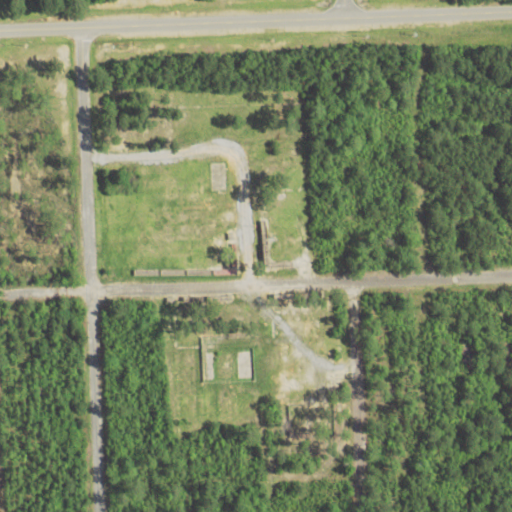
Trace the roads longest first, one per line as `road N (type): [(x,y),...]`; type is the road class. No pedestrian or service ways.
road 1 (residential): [(0,296),(511,276)]
road 2 (tertiary): [(511,11),(0,30)]
road 3 (track): [(99,511),(83,27)]
road 4 (track): [(363,511),(357,283)]
